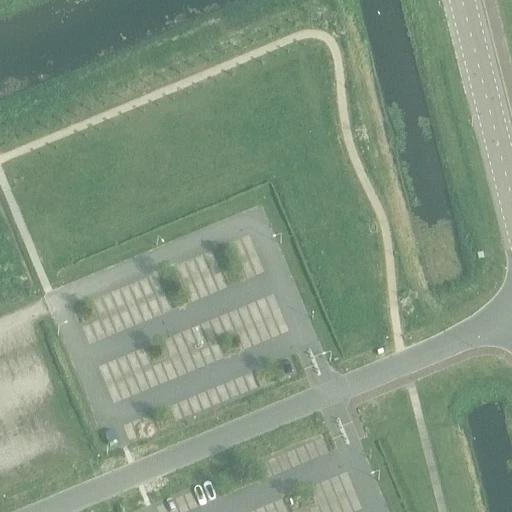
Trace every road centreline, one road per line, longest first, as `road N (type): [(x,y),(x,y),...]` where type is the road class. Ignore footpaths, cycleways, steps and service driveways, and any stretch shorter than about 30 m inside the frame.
road 1 (unclassified): [(43,511),(511,319)]
road 2 (unclassified): [(461,0),(511,201)]
